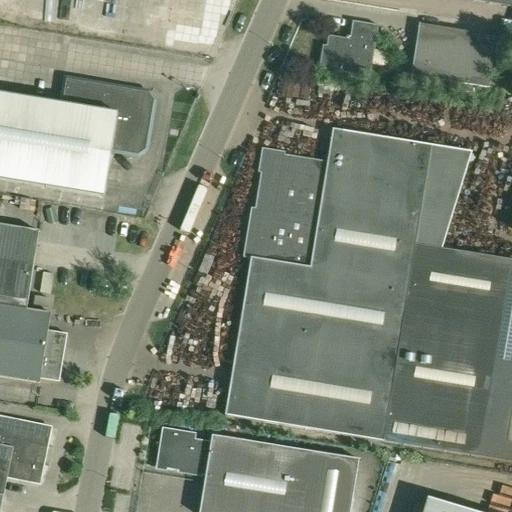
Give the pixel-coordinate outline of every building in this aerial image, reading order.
[(511,0),(462,0),(511,8),(511,0)] [(384,52),(375,51),(379,26),(352,22),(350,40),(328,36),(326,51),(322,50),(319,69),(358,75),(359,70),(371,72),(372,65),(381,67),(385,66),(388,64),(389,61),(389,57),(387,54),(384,52)] [(497,37),(459,31),(419,25),(411,76),(415,77),(414,87),(449,92),(450,82),(489,89),(497,37)] [(0,94),(0,179),(104,197),(112,150),(137,154),(144,149),(152,102),(147,95),(67,81),(63,105),(0,94)] [(317,95),(332,97),(333,86),(319,84),(317,95)] [(251,260),(226,416),(511,463),(511,261),(442,250),(472,153),(333,130),(328,163),(264,152),(253,221),(249,220),(243,258),(251,260)] [(48,332),(51,314),(27,310),(30,290),(87,299),(117,226),(43,213),(40,232),(0,225),(0,378),(40,385),(41,380),(59,383),(67,335),(48,332)] [(34,307),(48,309),(50,298),(35,296),(34,307)] [(0,511),(1,511),(4,498),(3,498),(7,478),(39,484),(51,429),(0,419),(0,418),(0,511)] [(350,511),(359,460),(312,453),(212,437),(211,443),(195,440),(196,434),(163,429),(156,468),(206,476),(199,511),(350,511)] [(468,511),(428,500),(424,511),(468,511)]
